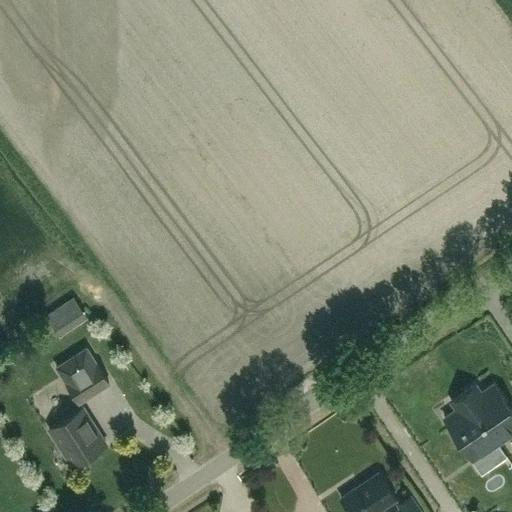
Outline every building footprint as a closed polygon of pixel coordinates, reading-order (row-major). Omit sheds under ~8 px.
[(109,382),(87,347),(56,366),(79,402),(109,382)] [(475,385),(462,394),(496,443),(511,432),(511,413),(493,385),(480,394),(475,385)] [(496,443),(462,394),(450,402),(456,411),(443,419),(471,460),(496,443)] [(106,443),(83,406),(49,428),(73,465),(77,462),(81,463),(86,460),(87,455),(106,443)] [(350,511),(374,511),(395,498),(378,473),(341,498),(350,511)] [(398,504),(401,509),(396,511),(421,511),(410,495),(398,504)]
